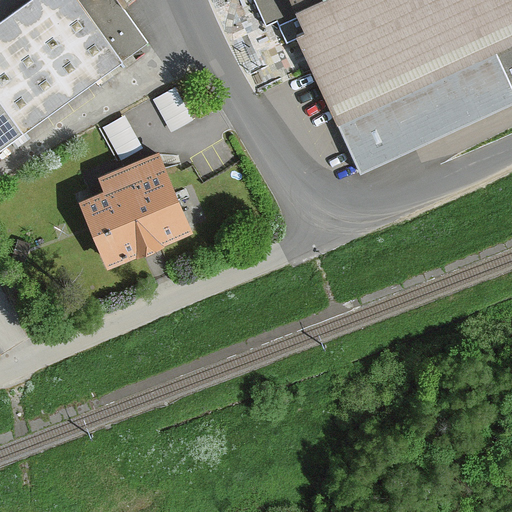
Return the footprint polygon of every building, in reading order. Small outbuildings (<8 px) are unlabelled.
[(28,0),(0,20),(0,108),(19,135),(149,42),(118,0),(28,0)] [(511,0),(254,0),(266,25),(277,20),(287,42),(298,36),(361,172),(511,102),(511,0)] [(0,148),(19,135),(0,108),(0,148)] [(109,190),(84,201),(109,260),(188,227),(157,153),(102,175),(109,190)] [(18,241),(13,255),(22,258),(27,243),(18,241)]
